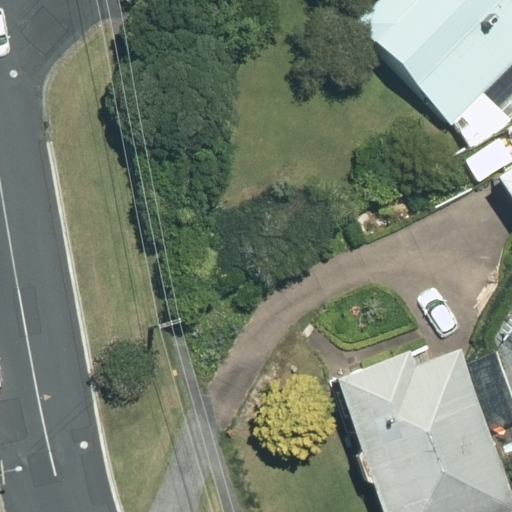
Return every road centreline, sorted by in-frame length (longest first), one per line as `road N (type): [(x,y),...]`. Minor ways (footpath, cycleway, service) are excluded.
road 1 (tertiary): [(0,148),(74,511)]
road 2 (residential): [(0,93),(96,0)]
